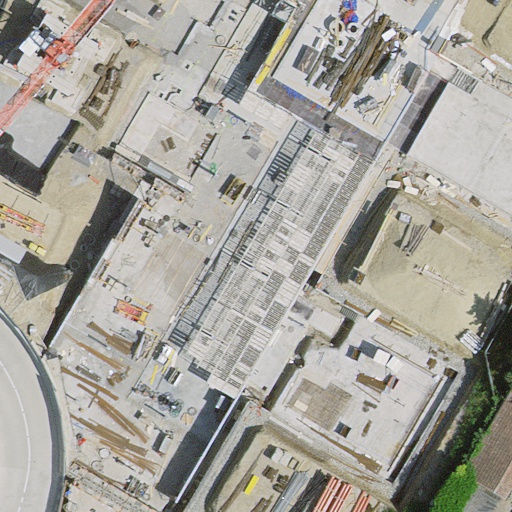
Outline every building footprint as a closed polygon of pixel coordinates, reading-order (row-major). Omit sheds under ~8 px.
[(199,0),(118,139),(223,200),(269,122),(254,114),(321,0),(199,0)] [(406,160),(473,199),(511,132),(511,81),(468,55),(406,160)] [(0,99),(0,236),(121,307),(181,205),(0,99)] [(511,132),(473,199),(511,221),(511,132)] [(258,400),(325,439),(386,335),(319,296),(258,400)] [(325,439),(391,478),(453,374),(386,335),(325,439)] [(161,511),(386,511),(394,499),(222,401),(159,511),(161,511)]
